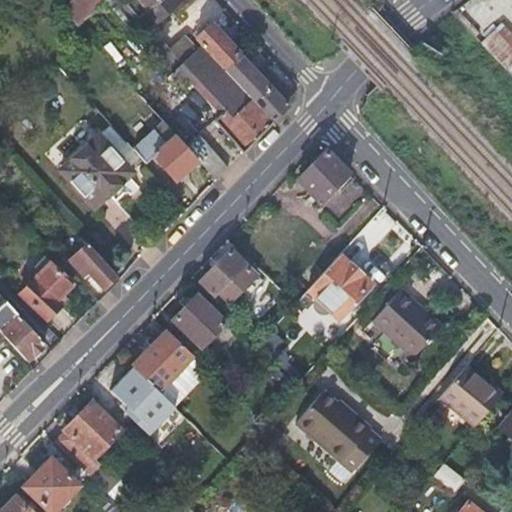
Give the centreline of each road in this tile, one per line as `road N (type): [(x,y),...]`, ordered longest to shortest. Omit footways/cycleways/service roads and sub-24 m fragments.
road 1 (residential): [(328,106),(0,444)]
road 2 (residential): [(328,106),(511,310)]
road 3 (residential): [(434,0),(328,106)]
road 4 (residential): [(238,0),(328,106)]
